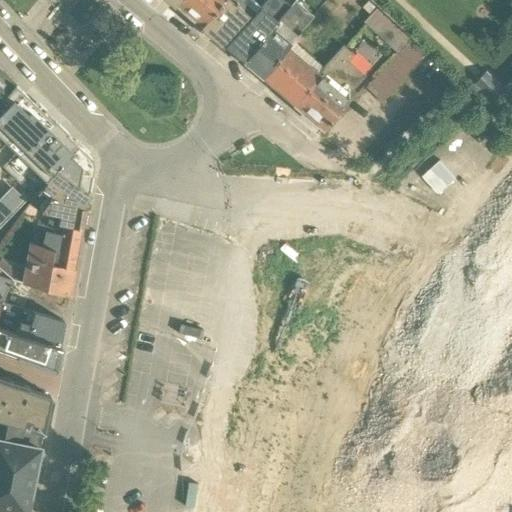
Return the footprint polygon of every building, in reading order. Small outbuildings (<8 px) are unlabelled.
[(174,0),(172,2),(198,24),(218,0),(174,0)] [(218,0),(198,24),(221,43),(257,4),(252,0),(218,0)] [(221,43),(240,58),(287,4),(282,0),(260,0),(257,4),(221,43)] [(240,58),(258,74),(288,39),(310,14),(294,0),(290,0),(287,4),(240,58)] [(304,0),(301,4),(310,11),(318,0),(304,0)] [(395,51),(409,37),(375,5),(362,20),(395,51)] [(426,53),(409,37),(395,51),(363,85),(379,100),(426,53)] [(288,39),(258,74),(290,102),(321,66),(288,39)] [(340,43),(321,66),(290,102),(320,126),(352,91),(348,88),(361,72),(344,58),(350,51),(340,43)] [(169,107),(175,78),(172,72),(167,67),(161,64),(154,62),(147,62),(141,64),(136,67),(131,73),(128,79),(127,85),(125,91),(151,114),(169,107)] [(476,80),(497,99),(507,87),(487,68),(476,80)] [(0,96),(12,82),(0,70),(0,96)] [(0,148),(8,136),(35,104),(12,82),(0,96),(0,148)] [(72,170),(86,179),(89,163),(88,155),(77,144),(35,104),(8,136),(0,148),(0,176),(29,198),(38,186),(53,167),(61,157),(75,167),(72,170)] [(89,163),(86,179),(88,179),(91,163),(90,154),(78,142),(77,144),(88,155),(89,163)] [(53,167),(84,189),(86,179),(72,170),(75,167),(61,157),(53,167)] [(54,221),(78,225),(78,222),(83,196),(81,194),(84,189),(53,167),(38,186),(46,191),(46,196),(37,208),(38,209),(45,211),(55,212),(54,221)] [(86,199),(83,196),(78,222),(82,223),(86,199)] [(48,260),(70,266),(78,225),(54,221),(55,212),(45,211),(43,222),(34,219),(29,239),(51,246),(48,260)] [(18,280),(29,283),(65,293),(70,266),(48,260),(51,246),(29,239),(26,238),(20,270),(18,280)] [(0,268),(10,278),(18,280),(20,270),(11,268),(0,257),(0,256),(0,268)] [(295,349),(243,511),(305,511),(308,505),(308,504),(319,503),(336,450),(366,447),(344,511),(435,511),(443,488),(431,484),(441,453),(511,475),(511,416),(375,373),(374,364),(399,285),(339,266),(313,347),(295,349)] [(0,299),(0,300),(10,278),(0,274),(0,299)] [(0,300),(23,307),(29,283),(18,280),(10,278),(0,300)] [(0,300),(0,299),(0,326),(56,344),(60,318),(23,307),(0,300)] [(0,326),(0,346),(52,365),(56,344),(0,326)] [(40,431),(47,394),(0,377),(0,418),(39,430),(40,431)] [(0,511),(7,511),(8,508),(23,511),(39,430),(0,418),(0,511)]
